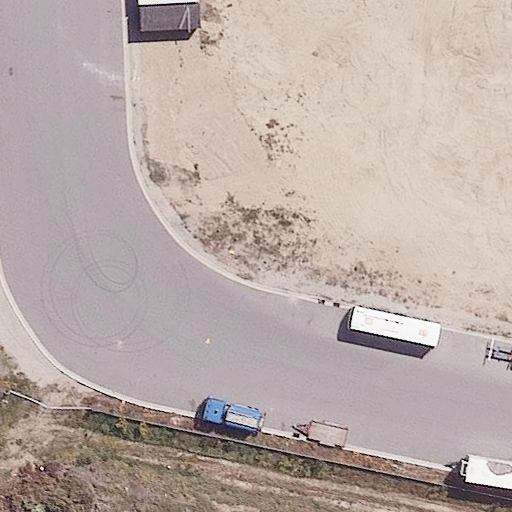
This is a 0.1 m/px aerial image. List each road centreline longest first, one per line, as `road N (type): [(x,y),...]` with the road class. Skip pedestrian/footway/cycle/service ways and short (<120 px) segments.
road 1 (residential): [(92,266),(207,345),(511,410)]
road 2 (residential): [(92,266),(60,122),(54,0)]
